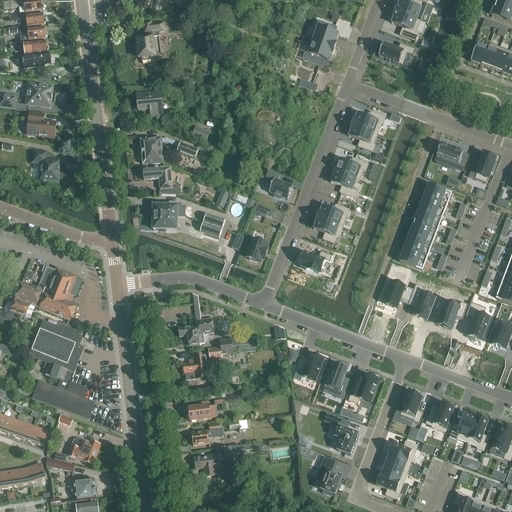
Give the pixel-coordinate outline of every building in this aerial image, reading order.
[(398,7),(395,13),(420,23),(427,5),(414,0),(411,6),(400,2),(398,7)] [(511,0),(497,0),(496,5),(511,11),(511,0)] [(11,2),(10,2),(11,10),(25,8),(26,14),(44,12),(44,11),(45,10),(45,7),(43,6),(42,1),(23,3),(23,1),(20,1),(11,2)] [(511,11),(496,5),(492,16),(511,23),(511,11)] [(394,19),(392,24),(403,29),(400,37),(416,42),(419,34),(416,33),(420,23),(395,13),(393,19),(394,19)] [(27,21),(28,28),(45,26),(45,25),(47,24),(46,20),(44,19),(44,14),(19,17),(19,22),(27,21)] [(336,29),(319,23),(317,29),(318,29),(313,41),(310,40),(310,41),(334,50),(336,44),(339,36),(334,35),(336,29)] [(150,34),(151,38),(137,40),(139,60),(142,59),(143,64),(151,63),(151,58),(156,58),(156,57),(162,57),(159,33),(165,33),(164,24),(152,26),(152,24),(143,24),(145,35),(150,34)] [(22,43),(30,42),(47,40),(47,38),(48,37),(48,34),(46,34),(46,28),(20,31),(22,43)] [(206,32),(199,31),(197,48),(204,49),(206,32)] [(334,50),(310,41),(302,61),(321,68),(324,61),(329,63),(332,55),(334,50)] [(29,56),(34,55),(48,54),(48,52),(49,51),(49,48),(47,47),(46,42),(24,44),(25,56),(29,56)] [(383,45),(379,58),(403,67),(408,55),(413,57),(416,50),(400,44),(398,50),(383,45)] [(477,45),(471,63),(481,67),(482,67),(490,45),(490,44),(488,49),(477,45)] [(482,67),(492,70),(500,48),(490,45),(482,67)] [(240,60),(250,60),(249,47),(240,48),(240,60)] [(500,48),(492,70),(502,74),(510,52),(500,48)] [(511,52),(510,52),(502,74),(511,77),(511,52)] [(29,56),(23,57),(24,70),(45,68),(45,69),(51,69),(50,60),(51,60),(51,55),(35,57),(35,55),(34,55),(29,56)] [(222,66),(219,81),(225,82),(226,82),(228,81),(228,78),(227,77),(226,76),(228,68),(222,66)] [(29,87),(27,107),(48,109),(52,107),(54,89),(29,87)] [(0,95),(0,107),(14,110),(16,98),(0,95)] [(138,113),(144,112),(150,111),(151,118),(162,117),(160,96),(137,98),(138,113)] [(352,126),(377,135),(381,125),(383,126),(385,119),(372,114),(369,120),(358,115),(356,120),(355,120),(353,126),(352,126)] [(29,126),(28,137),(54,140),(56,125),(43,123),(44,117),(30,115),(29,126)] [(351,132),(349,138),(360,142),(358,148),(372,153),(375,147),(373,146),(377,135),(352,126),(352,127),(350,132),(351,132)] [(206,144),(210,133),(196,127),(192,138),(206,144)] [(163,136),(177,142),(179,138),(165,132),(163,136)] [(164,165),(162,144),(166,144),(179,148),(177,153),(194,160),(198,150),(180,144),(180,145),(166,140),(162,140),(162,139),(141,141),(143,167),(164,165)] [(441,145),(435,162),(463,172),(469,156),(463,153),(442,145),(441,145)] [(212,151),(203,147),(200,155),(209,158),(212,151)] [(34,154),(33,165),(42,165),(41,182),(59,183),(60,163),(46,162),(47,155),(34,154)] [(376,155),(374,160),(383,163),(385,158),(376,155)] [(474,164),(469,178),(486,185),(496,160),(484,156),(480,166),(474,164)] [(339,161),(335,173),(359,182),(363,172),(366,172),(368,165),(353,160),(350,166),(339,161)] [(374,165),(368,180),(374,182),(379,167),(374,165)] [(144,170),(145,182),(159,180),(161,191),(172,189),(170,168),(161,169),(161,168),(144,170)] [(269,171),(265,181),(273,184),(269,193),(275,195),(274,198),(281,201),(282,198),(288,201),(293,187),(278,181),(280,176),(269,171)] [(335,173),(331,184),(342,188),(340,194),(355,200),(358,193),(352,191),(356,181),(359,182),(335,173)] [(461,183),(449,179),(447,186),(458,191),(461,183)] [(429,186),(424,199),(447,208),(452,194),(429,186)] [(172,189),(161,191),(161,195),(176,195),(181,197),(181,188),(172,189)] [(222,190),(219,198),(227,201),(230,194),(222,190)] [(232,193),(229,200),(235,202),(237,196),(232,193)] [(424,199),(419,212),(442,220),(447,208),(424,199)] [(248,200),(245,206),(254,209),(257,203),(248,200)] [(153,211),(151,211),(151,219),(177,219),(177,206),(166,206),(166,204),(158,204),(158,206),(153,206),(153,211)] [(256,205),(253,214),(266,219),(270,210),(256,205)] [(317,218),(317,219),(342,228),(346,218),(347,218),(349,211),(336,206),(334,212),(322,208),(320,213),(318,219),(317,218)] [(419,212),(414,224),(437,233),(442,220),(419,212)] [(223,230),(225,222),(206,216),(203,224),(223,230)] [(177,219),(151,219),(151,226),(153,226),(153,231),(158,231),(158,233),(166,233),(166,231),(177,231),(177,219)] [(316,225),(314,230),(325,235),(323,241),(335,245),(337,239),(338,240),(342,228),(317,219),(315,225),(316,225)] [(223,230),(203,224),(200,233),(219,239),(223,230)] [(414,224),(409,237),(432,246),(437,233),(414,224)] [(409,237),(405,250),(427,258),(432,246),(409,237)] [(253,240),(246,259),(249,260),(249,262),(256,265),(257,263),(260,265),(262,261),(264,262),(269,251),(266,250),(268,246),(253,240)] [(405,250),(400,263),(422,272),(427,258),(405,250)] [(305,253),(300,267),(307,269),(306,271),(318,276),(319,274),(320,274),(325,262),(330,264),(332,257),(321,253),(318,259),(305,253)] [(31,305),(70,321),(76,306),(69,303),(71,298),(67,297),(68,294),(76,298),(82,282),(58,272),(47,268),(44,267),(42,272),(45,273),(38,290),(27,286),(29,281),(36,283),(38,277),(26,272),(16,299),(31,305)] [(511,275),(506,273),(501,286),(511,290),(511,275)] [(392,282),(384,304),(386,305),(394,309),(395,308),(397,309),(401,300),(408,303),(413,291),(406,288),(406,287),(392,282)] [(419,286),(411,306),(419,309),(416,316),(430,322),(438,299),(425,294),(427,289),(419,286)] [(511,290),(501,286),(496,299),(511,305),(511,290)] [(31,305),(16,299),(14,304),(11,312),(30,320),(35,308),(30,307),(31,305)] [(461,303),(459,307),(446,302),(437,325),(451,331),(456,318),(462,320),(468,305),(461,303)] [(471,303),(466,316),(473,319),(467,336),(468,336),(468,338),(474,340),(475,339),(481,341),(490,318),(482,316),(485,309),(471,303)] [(5,312),(2,320),(9,323),(12,315),(5,312)] [(36,341),(30,356),(50,365),(74,374),(80,359),(84,349),(79,347),(83,338),(81,337),(83,332),(68,326),(67,331),(45,323),(46,318),(38,315),(31,334),(32,335),(31,338),(36,341)] [(211,320),(196,322),(196,327),(178,329),(180,339),(188,337),(189,347),(200,346),(200,345),(204,345),(203,335),(213,334),(211,320)] [(511,325),(501,321),(492,345),(506,351),(511,337),(511,325)] [(284,330),(274,326),(276,342),(286,341),(284,330)] [(30,342),(23,339),(19,350),(26,353),(30,342)] [(221,355),(233,354),(232,348),(232,342),(231,341),(219,342),(220,349),(221,355)] [(0,355),(1,354),(14,359),(17,351),(1,345),(0,348),(0,355)] [(255,346),(238,348),(238,351),(244,351),(244,354),(256,353),(255,346)] [(220,349),(208,351),(210,361),(216,360),(215,357),(221,356),(220,349)] [(299,353),(290,350),(291,362),(295,363),(299,353)] [(315,357),(310,355),(308,361),(302,359),(298,371),(303,373),(301,378),(315,383),(324,360),(322,360),(323,358),(316,355),(315,357)] [(185,365),(183,366),(184,375),(186,374),(187,382),(208,379),(205,357),(192,359),(192,360),(193,361),(189,361),(189,365),(185,365)] [(50,365),(46,375),(61,381),(70,384),(70,383),(72,383),(73,380),(72,378),(74,374),(50,365)] [(334,365),(325,387),(336,391),(334,397),(344,400),(349,385),(343,383),(348,370),(345,369),(345,368),(337,365),(337,366),(334,365)] [(20,372),(14,370),(10,381),(15,383),(20,372)] [(357,380),(348,402),(358,406),(360,401),(370,405),(379,381),(375,380),(376,378),(369,375),(368,377),(365,376),(362,382),(357,380)] [(85,389),(70,383),(70,384),(61,381),(58,389),(39,382),(32,400),(89,421),(94,408),(80,402),(85,389)] [(33,390),(20,386),(18,394),(30,398),(33,390)] [(404,404),(400,417),(413,422),(413,423),(419,425),(424,414),(418,411),(423,398),(409,392),(407,396),(405,395),(402,403),(404,404)] [(433,408),(426,425),(432,427),(432,429),(445,434),(454,410),(441,405),(439,410),(433,408)] [(213,406),(189,410),(189,415),(188,415),(189,421),(190,420),(190,422),(210,420),(209,413),(214,412),(213,406)] [(454,425),(449,439),(456,442),(457,439),(467,443),(477,418),(476,418),(465,414),(460,428),(454,425)] [(73,421),(62,416),(59,424),(70,429),(73,421)] [(0,433),(13,438),(18,424),(2,418),(0,424),(0,433)] [(336,418),(333,426),(338,428),(334,438),(341,441),(337,452),(350,457),(354,445),(355,446),(357,440),(358,435),(348,431),(350,423),(336,418)] [(477,418),(467,443),(478,447),(477,449),(484,452),(489,439),(483,436),(488,422),(477,418)] [(239,422),(229,423),(230,431),(240,429),(239,422)] [(13,438),(28,443),(33,429),(18,424),(13,438)] [(208,439),(223,437),(222,431),(220,431),(219,425),(208,426),(209,432),(192,434),(193,440),(191,441),(192,445),(193,445),(193,447),(209,445),(208,439)] [(511,431),(501,427),(492,449),(506,454),(504,459),(510,462),(511,457),(511,447),(509,446),(511,439),(511,431)] [(49,435),(33,429),(28,443),(44,449),(49,435)] [(299,437),(300,445),(305,447),(308,440),(299,437)] [(82,441),(78,440),(74,442),(69,457),(76,460),(76,459),(83,461),(83,462),(93,465),(100,445),(90,442),(89,443),(82,441)] [(393,445),(389,456),(411,464),(417,447),(406,443),(403,449),(393,445)] [(195,460),(195,463),(194,463),(195,468),(196,468),(196,471),(204,470),(205,477),(218,476),(218,477),(222,477),(222,475),(225,475),(224,467),(233,466),(240,465),(239,455),(236,456),(236,453),(246,452),(245,447),(219,450),(220,457),(195,460)] [(389,456),(385,466),(407,474),(411,464),(389,456)] [(324,459),(316,479),(324,482),(320,491),(323,492),(322,495),(331,498),(332,495),(335,497),(338,490),(339,490),(341,485),(340,484),(342,478),(333,474),(334,471),(335,472),(338,464),(324,459)] [(75,465),(47,460),(46,467),(73,473),(75,465)] [(472,461),(469,469),(478,473),(481,464),(472,461)] [(381,475),(381,476),(404,484),(407,474),(385,466),(382,476),(381,475)] [(27,472),(30,486),(47,480),(43,467),(27,472)] [(30,486),(27,472),(11,475),(13,489),(30,486)] [(0,490),(13,489),(11,475),(0,476),(0,490)] [(381,476),(377,487),(388,491),(386,497),(397,501),(404,484),(381,476)] [(74,483),(75,491),(72,491),(73,496),(75,495),(76,503),(97,501),(94,481),(74,483)] [(458,494),(453,506),(459,508),(457,511),(470,511),(475,500),(458,494)] [(475,500),(470,511),(481,511),(485,504),(475,500)]
